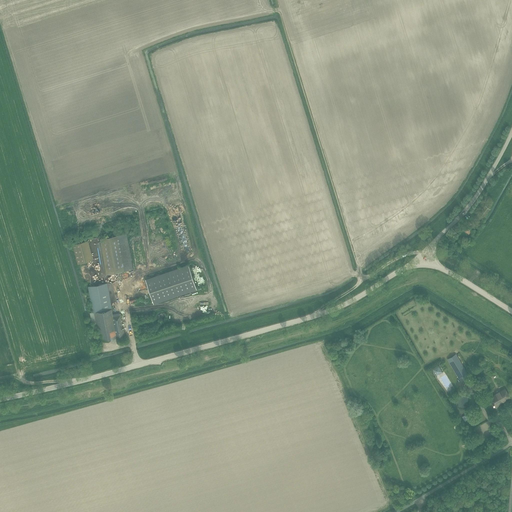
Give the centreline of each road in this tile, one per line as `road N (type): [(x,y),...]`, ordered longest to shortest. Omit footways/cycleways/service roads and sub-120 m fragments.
road 1 (tertiary): [(0,400),(326,312),(405,266)]
road 2 (track): [(363,280),(276,0)]
road 3 (unclassified): [(395,511),(511,443)]
road 4 (unclassified): [(435,240),(467,208),(511,133)]
road 5 (track): [(313,316),(388,263),(422,252)]
